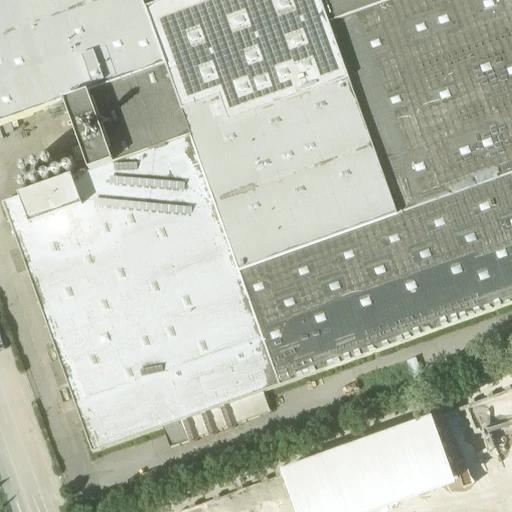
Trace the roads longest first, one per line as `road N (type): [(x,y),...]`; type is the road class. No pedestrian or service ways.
road 1 (unclassified): [(0,348),(55,511)]
road 2 (unknown): [(380,511),(410,498),(511,417)]
